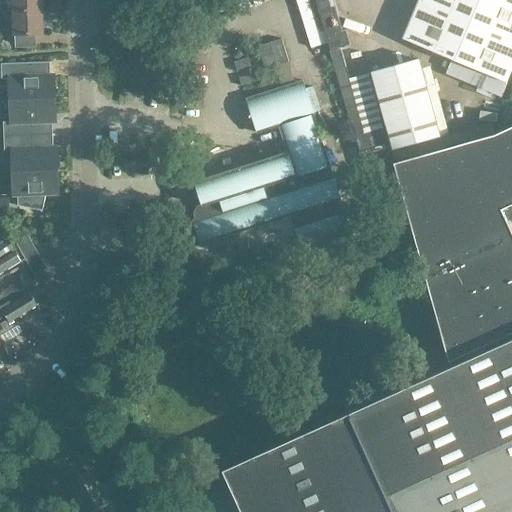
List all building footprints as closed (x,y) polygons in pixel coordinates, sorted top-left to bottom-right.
[(11,0),(12,11),(40,10),(39,0),(11,0)] [(316,0),(330,48),(327,49),(354,137),(355,137),(365,168),(396,159),(372,74),(350,80),(341,50),(351,47),(346,31),(342,32),(333,0),(316,0)] [(511,0),(417,0),(401,41),(423,50),(504,84),(511,65),(511,0)] [(40,10),(12,11),(12,36),(40,35),(40,10)] [(282,40),(270,44),(276,66),(288,63),(282,40)] [(264,70),(275,67),(276,66),(270,44),(258,47),(264,70)] [(372,74),(396,159),(443,146),(418,60),(413,61),(412,59),(399,54),(392,56),(395,66),(372,73),(372,74)] [(7,78),(8,101),(54,99),(53,76),(49,76),(49,63),(50,63),(50,62),(0,63),(0,73),(0,79),(7,78)] [(275,67),(281,87),(245,99),(256,135),(278,128),(284,148),(284,153),(193,182),(200,205),(202,204),(206,216),(191,221),(199,246),(294,215),(298,226),(293,227),(301,249),(351,231),(302,81),(295,83),(288,63),(276,66),(275,67)] [(2,122),(2,137),(51,136),(51,121),(55,121),(54,99),(8,101),(9,122),(2,122)] [(511,127),(493,136),(393,164),(448,363),(511,334),(511,234),(501,211),(511,205),(511,127)] [(10,151),(10,173),(56,171),(56,148),(52,148),(51,136),(2,137),(3,151),(10,151)] [(57,193),(56,171),(10,173),(11,195),(17,195),(17,204),(16,204),(16,205),(40,210),(39,211),(41,212),(44,194),(57,193)] [(35,276),(48,268),(29,236),(16,243),(35,276)] [(0,256),(12,248),(7,240),(0,244),(0,256)] [(14,253),(0,261),(0,280),(22,266),(14,253)] [(0,353),(5,350),(2,345),(5,344),(0,336),(0,335),(25,320),(44,308),(33,290),(1,310),(0,310),(0,353)] [(511,511),(511,337),(222,470),(240,511),(511,511)] [(109,480),(123,474),(117,459),(103,465),(109,480)] [(85,470),(65,482),(82,511),(90,511),(105,504),(85,470)]
